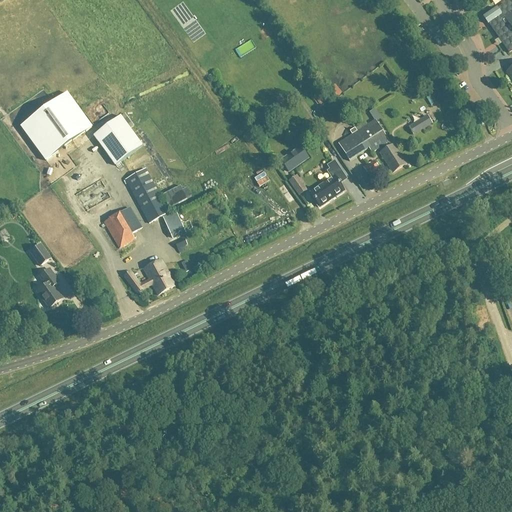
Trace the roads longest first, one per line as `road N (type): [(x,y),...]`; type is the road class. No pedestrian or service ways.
road 1 (trunk): [(0,419),(511,172)]
road 2 (unclassified): [(0,369),(137,320),(511,135)]
road 3 (track): [(139,0),(313,233)]
